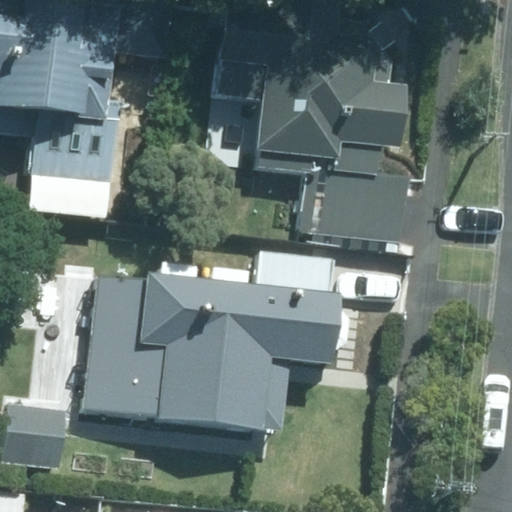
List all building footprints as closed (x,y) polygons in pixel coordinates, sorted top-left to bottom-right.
[(110,5),(61,0),(0,0),(0,161),(92,171),(110,5)] [(201,173),(300,182),(292,239),(391,252),(402,179),(368,175),(382,31),(215,16),(201,173)] [(77,275),(62,403),(313,433),(329,305),(77,275)] [(0,460),(51,468),(58,419),(4,411),(0,436),(0,460)] [(235,468),(188,467),(186,505),(234,507),(235,468)]
